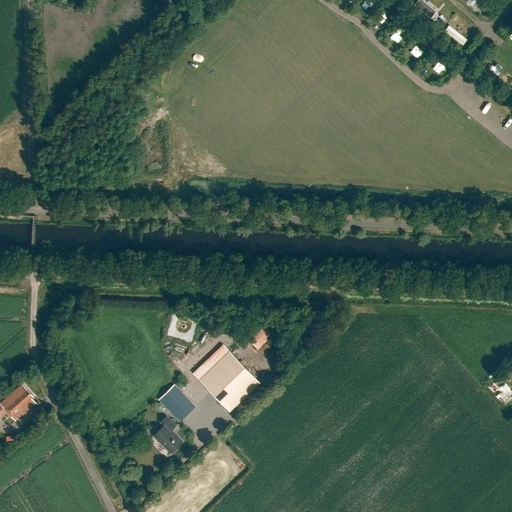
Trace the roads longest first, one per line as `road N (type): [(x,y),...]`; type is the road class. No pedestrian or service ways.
road 1 (unclassified): [(34,210),(511,229)]
road 2 (track): [(511,292),(35,277)]
road 3 (residential): [(110,511),(37,362),(35,277)]
road 4 (unclassified): [(34,210),(30,0)]
